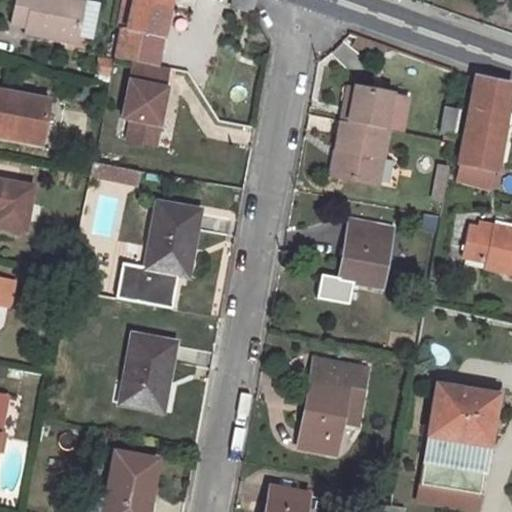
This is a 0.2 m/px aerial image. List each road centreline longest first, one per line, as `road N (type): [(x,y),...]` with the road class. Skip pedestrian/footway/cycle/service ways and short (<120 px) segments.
road 1 (residential): [(299,0),(203,511)]
road 2 (tertiary): [(325,0),(511,65)]
